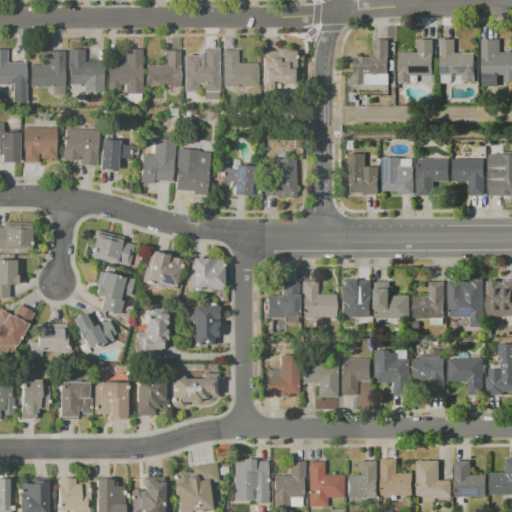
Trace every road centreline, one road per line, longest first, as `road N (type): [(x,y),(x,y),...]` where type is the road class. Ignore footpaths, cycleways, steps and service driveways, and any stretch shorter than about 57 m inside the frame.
road 1 (residential): [(0,452),(152,449),(248,430),(511,427)]
road 2 (residential): [(308,14),(0,19)]
road 3 (residential): [(0,197),(64,200),(246,238)]
road 4 (residential): [(324,240),(323,73),(337,11)]
road 5 (residential): [(246,238),(248,430)]
road 6 (residential): [(324,240),(511,238)]
road 7 (residential): [(510,6),(382,8)]
